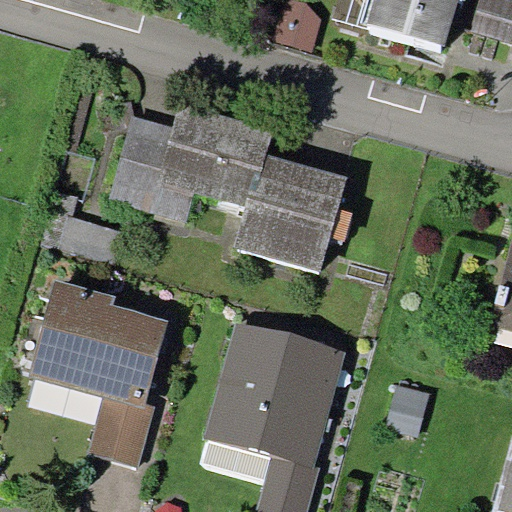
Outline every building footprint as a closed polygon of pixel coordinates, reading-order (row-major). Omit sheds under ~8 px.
[(446,0),(366,0),(358,31),(431,52),(446,0)] [(511,7),(487,0),(476,0),(466,34),(511,47),(511,7)] [(264,136),(171,112),(149,194),(239,217),(229,256),(311,277),(335,183),(257,163),(264,136)] [(511,220),(506,218),(477,324),(511,333),(511,220)] [(135,406),(155,332),(36,301),(14,387),(102,410),(88,465),(137,478),(155,412),(135,406)] [(309,511),(350,364),(228,331),(198,441),(276,461),(262,511),(309,511)] [(511,511),(511,446),(493,511),(511,511)]
